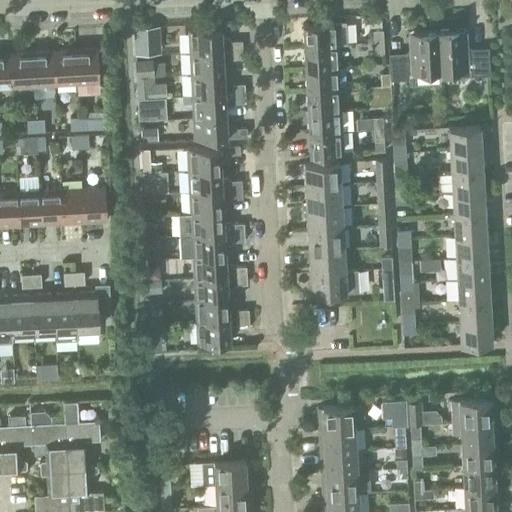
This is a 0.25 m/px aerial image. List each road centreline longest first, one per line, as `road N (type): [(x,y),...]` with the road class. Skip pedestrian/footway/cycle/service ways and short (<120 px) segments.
road 1 (residential): [(273,419),(252,0)]
road 2 (residential): [(273,419),(149,424)]
